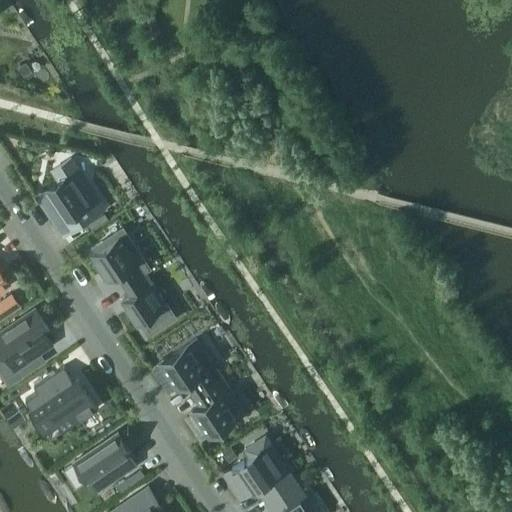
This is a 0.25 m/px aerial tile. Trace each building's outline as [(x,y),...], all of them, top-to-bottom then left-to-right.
[(24,74),(32,70),(26,61),(19,66),(24,74)] [(60,179),(42,191),(62,220),(68,230),(68,231),(70,229),(82,222),(105,206),(72,156),(53,169),(60,179)] [(95,254),(90,257),(108,284),(116,278),(122,288),(143,275),(150,270),(144,260),(137,265),(120,238),(95,254)] [(0,287),(9,281),(0,267),(0,287)] [(129,298),(121,304),(138,330),(167,312),(143,275),(122,288),(129,298)] [(0,300),(0,314),(19,302),(12,292),(0,300)] [(14,370),(54,343),(46,332),(52,328),(36,305),(0,329),(0,353),(2,356),(4,355),(14,370)] [(196,338),(161,361),(178,387),(186,382),(194,394),(222,376),(196,338)] [(74,379),(65,365),(36,385),(39,390),(27,398),(33,406),(31,407),(50,436),(97,404),(78,376),(74,379)] [(201,404),(193,409),(210,435),(245,411),(222,376),(194,394),(201,404)] [(97,491),(138,464),(130,452),(133,450),(119,429),(72,459),(87,482),(90,480),(97,491)] [(241,464),(225,474),(243,502),(259,491),(267,503),(298,482),(267,435),(235,456),(241,464)] [(228,464),(236,458),(230,449),(222,455),(228,464)] [(318,511),(298,482),(267,503),(272,511),(318,511)] [(169,511),(149,483),(107,511),(169,511)]
